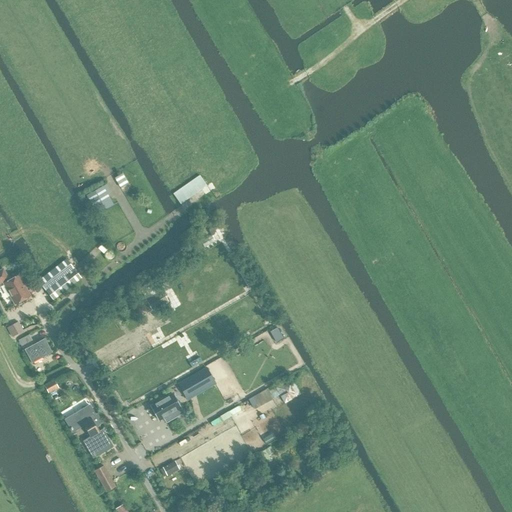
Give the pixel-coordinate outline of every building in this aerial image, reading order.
[(122,173),(114,178),(120,188),(128,184),(122,173)] [(103,186),(85,195),(96,215),(113,206),(103,186)] [(46,290),(73,268),(66,259),(39,281),(46,290)] [(73,268),(46,290),(53,299),(81,277),(73,268)] [(0,270),(0,282),(2,282),(3,284),(14,304),(29,296),(18,275),(8,281),(7,279),(2,269),(0,270)] [(161,290),(144,299),(151,311),(168,302),(167,301),(161,290)] [(17,322),(7,328),(12,337),(22,331),(17,322)] [(29,335),(18,341),(21,346),(31,340),(29,335)] [(31,363),(51,352),(44,338),(24,349),(31,363)] [(206,368),(177,384),(185,398),(213,381),(206,368)] [(291,376),(275,386),(276,387),(274,388),(276,392),(277,391),(282,399),(281,400),(284,403),(286,402),(286,403),(300,395),(300,394),(301,393),(291,376)] [(49,393),(57,388),(53,380),(44,385),(49,393)] [(254,408),(273,398),(268,389),(248,400),(251,406),(252,405),(254,408)] [(173,393),(150,406),(158,420),(163,418),(166,423),(183,413),(181,408),(181,407),(173,393)] [(88,405),(65,419),(72,433),(83,427),(89,438),(87,440),(86,441),(84,442),(93,458),(112,447),(110,445),(109,443),(105,435),(102,430),(100,432),(99,431),(99,432),(97,429),(101,423),(96,414),(96,415),(94,416),(88,405)] [(258,454),(264,463),(271,459),(269,455),(274,452),(270,446),(258,454)] [(173,462),(163,467),(163,468),(160,469),(164,476),(166,474),(167,475),(177,469),(173,462)] [(103,466),(94,471),(105,492),(115,486),(103,466)] [(264,470),(259,473),(271,495),(282,489),(279,484),(274,487),(264,470)]
